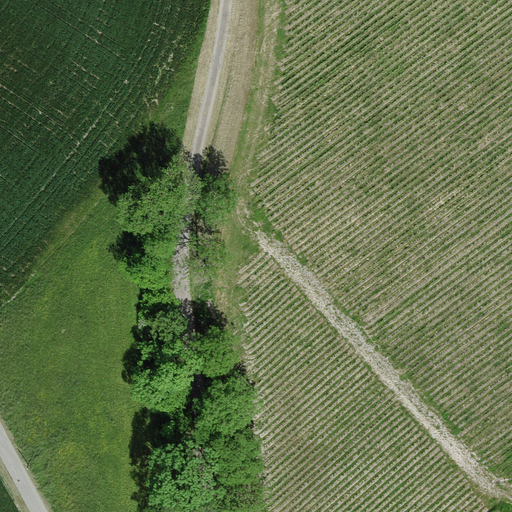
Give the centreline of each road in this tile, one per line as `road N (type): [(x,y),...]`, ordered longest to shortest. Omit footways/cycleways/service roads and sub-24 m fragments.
road 1 (track): [(511,495),(493,490),(241,206),(235,189),(268,0)]
road 2 (track): [(206,511),(181,251),(226,0)]
